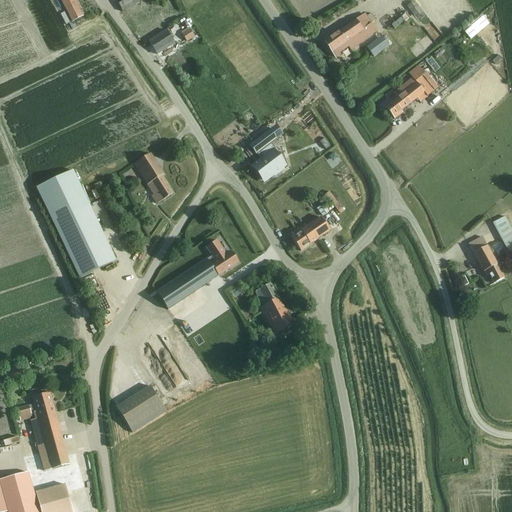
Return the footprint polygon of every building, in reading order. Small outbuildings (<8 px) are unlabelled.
[(58,0),(71,22),(81,17),(72,0),(58,0)] [(88,0),(74,0),(82,17),(94,12),(88,0)] [(123,11),(136,5),(132,0),(125,0),(119,3),(123,11)] [(415,11),(402,20),(404,24),(418,15),(415,11)] [(355,20),(325,42),(336,58),(340,55),(341,55),(340,53),(348,47),(351,51),(368,39),(378,32),(365,13),(355,20)] [(416,19),(422,27),(428,23),(422,15),(416,19)] [(241,25),(248,21),(245,16),(237,20),(241,25)] [(173,35),(176,40),(185,35),(181,30),(173,35)] [(397,98),(385,108),(394,119),(402,113),(401,111),(417,98),(423,93),(427,97),(434,91),(422,76),(415,82),(412,78),(393,93),(397,98)] [(446,94),(438,101),(440,104),(449,97),(446,94)] [(270,132),(251,146),(261,159),(253,166),(264,181),(275,173),(276,175),(283,170),(282,168),(270,153),(280,146),(270,132)] [(163,202),(172,195),(161,178),(163,177),(150,155),(133,166),(153,196),(151,198),(157,206),(163,202)] [(73,171),(36,188),(53,224),(80,279),(116,262),(90,207),(73,171)] [(265,202),(276,219),(282,215),(271,198),(265,202)] [(511,231),(504,217),(492,224),(508,254),(511,251),(511,231)] [(293,237),(291,238),(300,251),(329,231),(321,218),(306,228),(304,226),(292,234),(293,237)] [(487,275),(490,273),(495,282),(504,277),(482,236),(468,243),(483,270),(484,270),(487,275)] [(166,309),(233,266),(237,264),(230,252),(225,255),(216,241),(206,248),(212,258),(156,294),(166,309)] [(275,335),(291,326),(268,284),(254,292),(262,305),(259,307),(275,335)] [(197,385),(232,362),(197,310),(163,332),(197,385)] [(7,381),(26,376),(23,366),(4,372),(7,381)] [(132,433),(166,412),(150,386),(116,408),(132,433)] [(69,464),(55,412),(50,393),(32,398),(34,405),(17,409),(20,421),(30,418),(30,417),(35,416),(36,420),(30,421),(44,471),(69,464)] [(40,511),(35,493),(34,493),(28,473),(27,473),(0,480),(0,484),(7,511),(40,511)] [(72,511),(65,485),(52,488),(35,493),(40,511),(72,511)]
